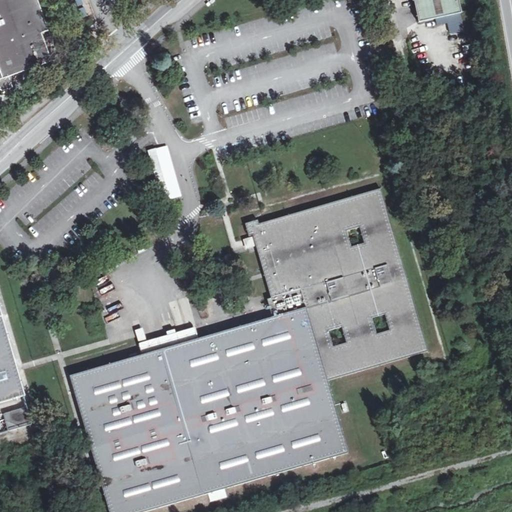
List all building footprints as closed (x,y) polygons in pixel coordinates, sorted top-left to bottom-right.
[(0,0),(0,90),(5,93),(15,89),(11,78),(53,63),(43,35),(50,32),(38,0),(0,0)] [(412,0),(418,24),(461,15),(457,0),(412,0)] [(163,202),(171,200),(157,149),(149,151),(163,202)] [(246,224),(250,237),(253,236),(254,237),(256,248),(271,298),(268,300),(273,317),(199,339),(142,355),(71,377),(98,471),(109,511),(147,511),(349,453),(328,381),(429,351),(381,189),(260,225),(258,221),(246,224)] [(171,200),(163,202),(167,215),(175,213),(171,200)] [(256,248),(254,237),(244,240),(245,246),(247,250),(256,248)] [(0,403),(26,396),(4,319),(0,306),(0,403)] [(142,355),(199,339),(195,328),(139,344),(142,355)] [(30,425),(28,402),(13,403),(14,413),(6,413),(7,427),(30,425)]
